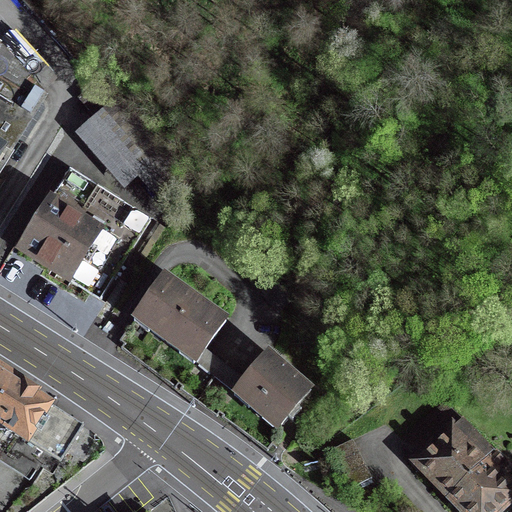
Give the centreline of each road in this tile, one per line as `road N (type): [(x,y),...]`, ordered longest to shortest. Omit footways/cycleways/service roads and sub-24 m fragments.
road 1 (primary): [(0,326),(160,435)]
road 2 (primary): [(160,435),(262,511)]
road 3 (residential): [(66,511),(160,435)]
